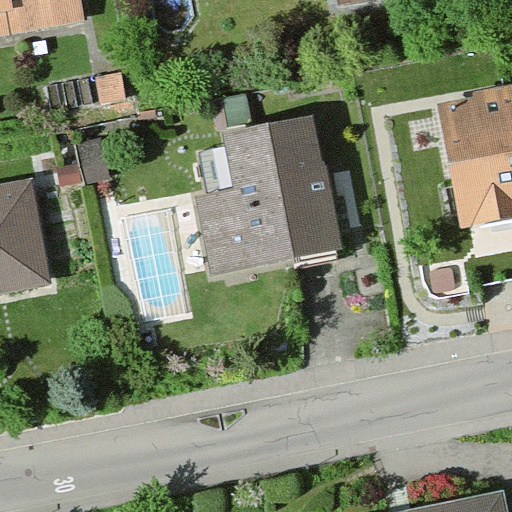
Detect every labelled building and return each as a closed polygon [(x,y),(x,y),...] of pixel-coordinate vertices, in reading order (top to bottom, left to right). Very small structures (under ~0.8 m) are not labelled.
[(0,0),(0,46),(74,32),(67,0),(0,0)] [(463,104),(423,112),(446,233),(511,221),(511,87),(462,97),(463,104)] [(297,128),(208,141),(217,196),(184,201),(196,280),(331,260),(319,175),(304,177),(297,128)] [(0,286),(40,279),(23,184),(0,188),(0,286)] [(507,511),(505,496),(415,511),(507,511)]
